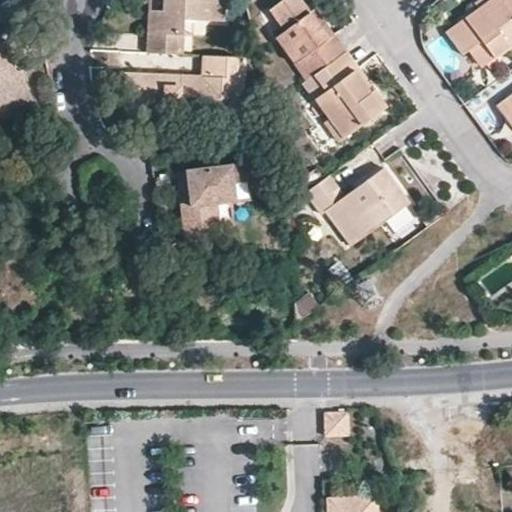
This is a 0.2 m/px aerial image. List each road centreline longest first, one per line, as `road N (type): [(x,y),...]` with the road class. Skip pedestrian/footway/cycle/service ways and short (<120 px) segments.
road 1 (residential): [(443,378),(0,392)]
road 2 (residential): [(78,108),(69,129),(81,237),(105,250),(123,247),(140,208),(132,173),(93,123)]
road 3 (residential): [(378,16),(492,173),(511,184)]
road 4 (residential): [(446,511),(443,378)]
